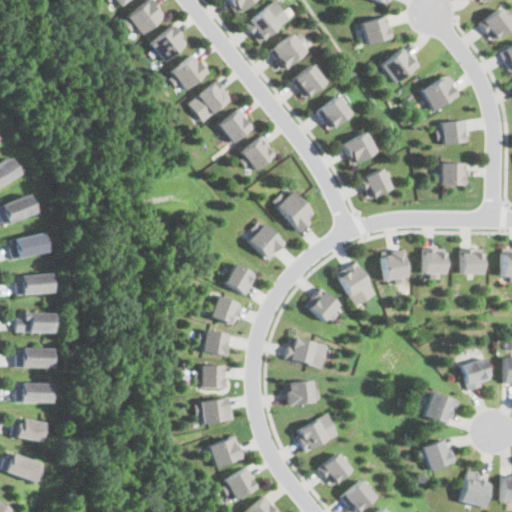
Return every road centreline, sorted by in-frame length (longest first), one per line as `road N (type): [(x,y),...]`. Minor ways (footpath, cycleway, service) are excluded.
road 1 (residential): [(349,230),(288,273),(269,298),(251,350),(258,430),(311,511)]
road 2 (residential): [(187,0),(319,165),(349,230)]
road 3 (residential): [(430,7),(481,77),(493,109),(494,220)]
road 4 (residential): [(511,218),(395,219),(349,230)]
